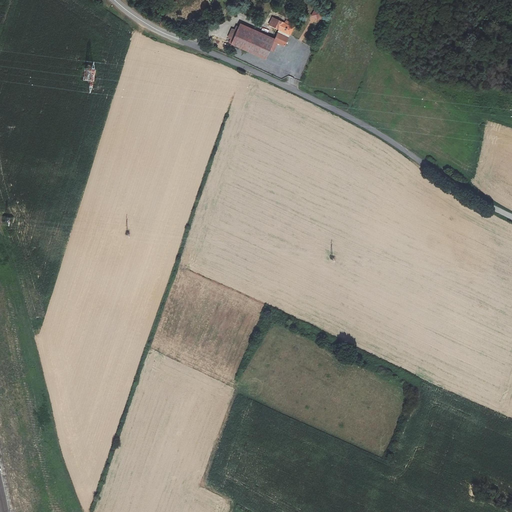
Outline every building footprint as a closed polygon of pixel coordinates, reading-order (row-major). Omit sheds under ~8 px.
[(309,18),(320,24),(324,17),(313,11),(309,18)] [(290,36),(294,27),(271,17),(268,27),(290,36)] [(231,43),(266,58),(273,42),(239,27),(231,43)] [(277,33),(274,41),(284,45),(288,38),(277,33)] [(83,81),(94,82),(95,70),(85,69),(83,81)]
